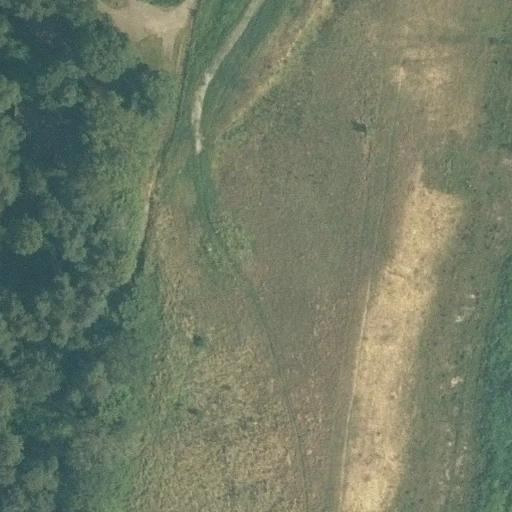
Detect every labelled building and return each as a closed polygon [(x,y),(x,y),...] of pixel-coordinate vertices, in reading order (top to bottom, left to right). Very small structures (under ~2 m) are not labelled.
[(73,17),(52,0),(35,0),(21,17),(52,42),(73,17)] [(128,79),(108,53),(81,74),(101,100),(128,79)] [(33,147),(37,109),(14,106),(11,135),(33,137),(32,146),(33,147)] [(37,109),(33,147),(54,149),(53,158),(54,159),(58,121),(36,118),(37,109)] [(58,121),(54,159),(76,161),(79,133),(57,130),(58,121)]
